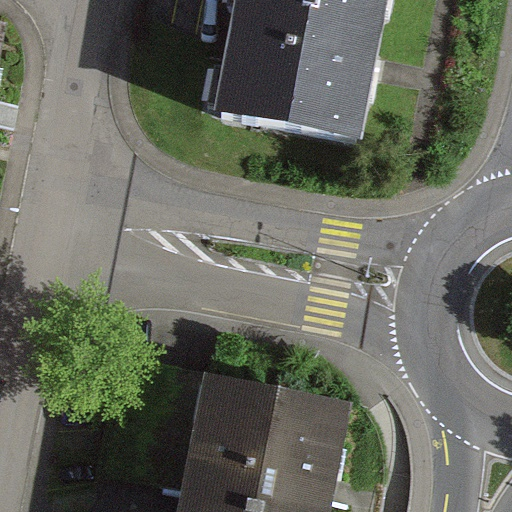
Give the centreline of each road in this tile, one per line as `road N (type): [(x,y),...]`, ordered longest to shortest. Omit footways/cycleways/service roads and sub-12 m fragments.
road 1 (residential): [(51,226),(129,273),(429,340)]
road 2 (residential): [(442,260),(151,210),(51,226)]
road 3 (residential): [(4,511),(51,226)]
road 4 (residential): [(51,226),(89,0)]
road 5 (secondary): [(429,340),(457,395),(510,426)]
